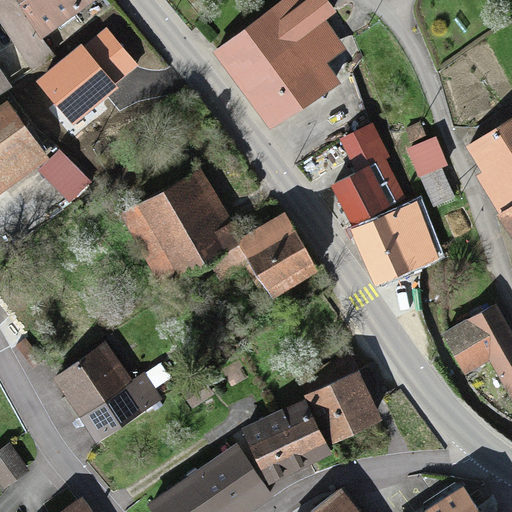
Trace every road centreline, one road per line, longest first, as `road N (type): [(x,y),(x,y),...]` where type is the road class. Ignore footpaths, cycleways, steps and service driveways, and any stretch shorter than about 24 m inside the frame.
road 1 (primary): [(137,0),(437,400),(495,453)]
road 2 (residential): [(372,0),(400,24),(419,62),(511,294)]
road 3 (residential): [(270,511),(336,476),(495,453)]
road 4 (residential): [(107,511),(56,453),(0,355)]
